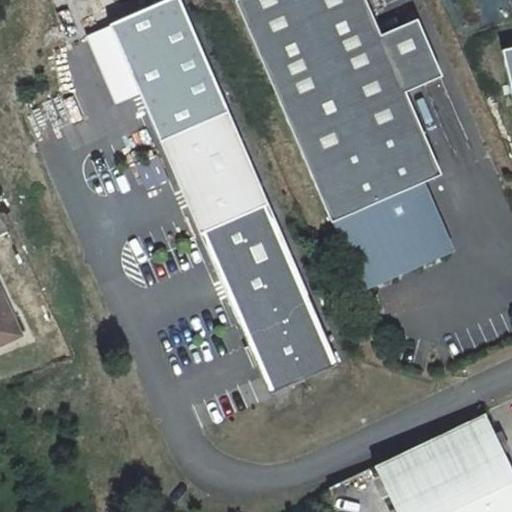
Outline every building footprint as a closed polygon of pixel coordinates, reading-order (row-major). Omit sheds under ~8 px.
[(365,0),(236,0),(329,222),(337,219),(362,279),(380,271),(383,278),(400,270),(399,267),(408,264),(409,267),(427,259),(424,253),(442,245),(416,186),(440,176),(405,93),(442,78),(418,20),(381,36),(365,0)] [(159,138),(228,110),(218,87),(150,115),(159,138)] [(197,231),(266,203),(228,110),(159,138),(197,231)] [(266,203),(197,231),(265,393),(334,364),(266,203)] [(0,343),(19,335),(0,296),(0,343)] [(511,511),(511,481),(481,414),(369,466),(390,511),(511,511)]
